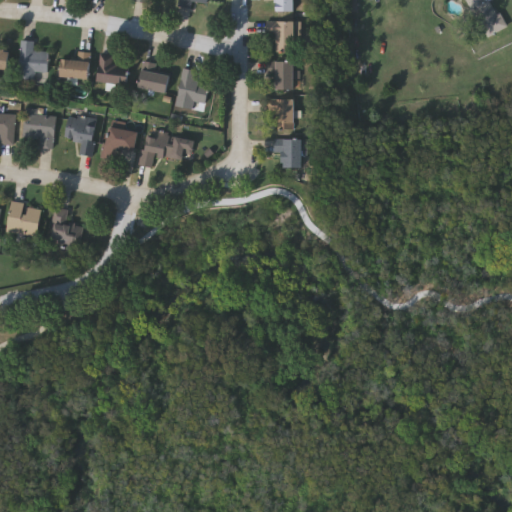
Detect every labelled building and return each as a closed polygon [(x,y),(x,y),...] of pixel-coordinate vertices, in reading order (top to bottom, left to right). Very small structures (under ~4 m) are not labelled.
[(192,1),(191,8),(176,6),(177,0),(206,0),(206,3),(192,1)] [(294,0),(294,11),(275,11),(275,0),(294,0)] [(492,0),(507,28),(485,40),(463,0),(492,0)] [(298,21),(298,53),(274,52),(275,34),(264,34),(264,20),(298,21)] [(35,78),(18,77),(20,39),(33,40),(33,50),(48,51),(47,72),(36,71),(35,78)] [(0,67),(0,47),(10,49),(8,68),(0,67)] [(61,58),(75,58),(75,51),(90,51),(90,77),(61,77),(61,58)] [(95,79),(99,56),(130,61),(126,84),(95,79)] [(170,75),(166,92),(137,85),(143,59),(155,62),(153,71),(170,75)] [(294,61),(294,88),(267,88),(267,61),(294,61)] [(175,106),(181,67),(196,70),(194,81),(209,83),(205,101),(194,99),(192,109),(175,106)] [(294,99),(294,129),(270,129),(270,99),(294,99)] [(22,135),(22,111),(53,112),(52,147),(37,146),(38,135),(22,135)] [(0,112),(13,113),(12,143),(0,142),(0,112)] [(86,117),(85,123),(94,124),(91,154),(78,153),(79,140),(63,138),(66,115),(86,117)] [(113,159),(100,156),(108,124),(137,131),(132,151),(116,147),(113,159)] [(138,164),(145,130),(191,139),(187,160),(154,153),(151,166),(138,164)] [(283,167),(283,139),(303,139),(303,167),(283,167)] [(38,235),(7,232),(10,202),(41,205),(38,235)] [(67,208),(66,223),(81,223),(80,244),(51,243),(52,207),(67,208)]
